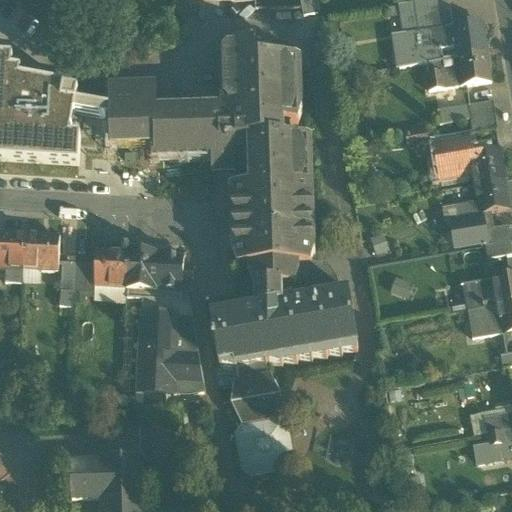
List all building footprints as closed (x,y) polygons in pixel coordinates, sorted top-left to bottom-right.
[(299,0),(302,9),(303,18),(315,15),(312,0),(299,0)] [(415,3),(419,31),(451,27),(446,0),(434,0),(428,1),(415,3)] [(406,38),(452,31),(451,27),(419,31),(415,3),(400,6),(406,38)] [(37,19),(17,6),(7,21),(17,27),(15,31),(25,38),(37,19)] [(453,31),(457,60),(487,55),(483,27),(460,30),(453,31)] [(427,65),(457,60),(453,31),(452,31),(406,38),(395,40),(400,70),(427,65)] [(255,289),(255,292),(256,313),(238,316),(212,320),(215,341),(211,342),(212,347),(216,346),(219,364),(220,369),(235,370),(263,365),(266,365),(266,364),(282,366),(282,362),(297,364),(297,360),(311,361),(312,357),(327,359),(328,355),(342,356),(342,352),(357,355),(358,350),(356,341),(348,297),(291,306),(291,289),(295,288),(295,287),(299,275),(299,267),(309,268),(310,264),(313,252),(310,251),(313,236),(309,235),(313,220),(309,219),(312,205),(308,205),(312,190),(307,189),(311,174),(307,173),(311,160),(306,159),(310,144),(304,142),(285,143),(285,141),(284,127),(297,126),(302,110),(297,108),(302,94),(297,93),(301,79),(297,78),(301,64),(295,62),(265,63),(265,57),(260,54),(256,54),(256,48),(220,49),(222,112),(157,115),(156,89),(114,90),(115,110),(115,121),(116,149),(155,148),(155,156),(212,154),(212,166),(233,165),(233,170),(248,170),(249,189),(236,189),(230,191),(236,206),(231,208),(237,220),(232,222),(238,235),(232,238),(238,251),(233,254),(238,269),(248,268),(249,276),(253,289),(255,289)] [(491,84),(487,55),(457,60),(461,89),(491,84)] [(115,121),(115,110),(107,110),(76,105),(78,94),(66,92),(66,88),(20,79),(21,73),(12,71),(12,59),(0,58),(0,162),(78,167),(80,138),(70,138),(72,129),(62,129),(65,113),(106,121),(115,121)] [(457,60),(427,65),(429,76),(442,74),(445,91),(461,89),(457,60)] [(442,74),(429,76),(426,77),(429,93),(445,91),(442,74)] [(469,108),(470,121),(495,117),(493,104),(469,107),(469,108)] [(470,121),(469,108),(438,113),(439,127),(470,121)] [(495,117),(470,121),(470,123),(472,135),(498,131),(495,118),(495,117)] [(425,131),(407,135),(409,147),(427,144),(425,131)] [(470,141),(434,148),(436,158),(440,181),(473,176),(474,176),(471,159),(472,159),(472,158),(473,158),(470,141)] [(475,184),(475,187),(506,182),(501,153),(473,158),(472,158),(472,159),(471,159),(474,176),(473,176),(475,184)] [(436,158),(426,159),(430,183),(440,181),(436,158)] [(430,183),(431,191),(475,184),(473,176),(440,181),(430,183)] [(506,182),(475,187),(479,207),(465,209),(464,206),(457,208),(460,224),(453,225),(456,249),(485,244),(485,248),(486,248),(484,232),(494,231),(491,215),(511,211),(506,182)] [(484,232),(486,248),(510,244),(508,228),(494,231),(484,232)] [(0,270),(6,271),(24,272),(25,237),(0,236),(0,270)] [(60,239),(25,237),(24,272),(41,272),(41,274),(54,274),(54,273),(58,273),(58,261),(60,239)] [(511,257),(511,254),(510,244),(486,248),(488,261),(511,257)] [(141,396),(166,397),(167,397),(167,396),(174,396),(179,396),(188,396),(198,395),(203,394),(187,302),(181,302),(181,293),(187,294),(188,276),(182,276),(183,256),(176,255),(174,253),(170,253),(168,255),(156,254),(129,253),(126,301),(142,302),(141,323),(145,329),(144,354),(139,358),(137,391),(141,396)] [(94,288),(126,290),(128,256),(96,254),(95,263),(94,288)] [(60,286),(73,287),(74,262),(58,261),(58,273),(57,286),(60,286)] [(95,263),(74,262),(73,287),(94,288),(95,263)] [(307,294),(308,297),(309,297),(337,293),(337,289),(334,281),(328,272),(321,266),(319,265),(318,267),(310,264),(309,268),(299,267),(299,275),(295,287),(303,288),(307,290),(308,293),(307,294)] [(23,286),(24,272),(6,271),(5,284),(23,286)] [(24,272),(23,286),(41,286),(41,274),(41,272),(24,272)] [(511,278),(493,282),(498,309),(511,306),(511,278)] [(473,313),(498,309),(493,282),(463,287),(468,314),(473,313)] [(72,308),(73,287),(60,286),(59,307),(72,308)] [(126,290),(94,288),(93,303),(125,305),(126,290)] [(235,299),(238,316),(256,313),(255,292),(241,293),(235,299)] [(511,334),(511,306),(498,309),(502,336),(511,334)] [(498,309),(473,313),(477,340),(502,336),(498,309)] [(472,341),(477,340),(473,313),(468,314),(472,341)] [(511,355),(500,358),(503,371),(511,369),(511,355)] [(267,377),(263,365),(235,370),(237,382),(233,383),(231,405),(242,427),(236,435),(237,437),(236,437),(243,473),(251,478),(286,472),(292,463),(285,427),(276,421),(276,420),(277,420),(281,397),(270,377),(267,377)] [(141,396),(141,409),(166,408),(166,397),(141,396)] [(187,416),(189,431),(198,430),(196,415),(187,416)] [(503,434),(511,432),(511,420),(501,422),(503,434)] [(485,425),(487,437),(503,434),(501,422),(493,424),(485,425)] [(511,432),(503,434),(505,446),(511,444),(511,432)] [(505,446),(503,434),(487,437),(489,448),(489,449),(497,447),(505,446)] [(511,444),(505,446),(497,447),(500,462),(511,460),(511,444)] [(475,450),(479,466),(500,462),(497,447),(489,449),(489,448),(475,450)] [(143,511),(143,498),(142,461),(101,462),(101,466),(71,467),(72,502),(102,501),(102,511),(143,511)]
